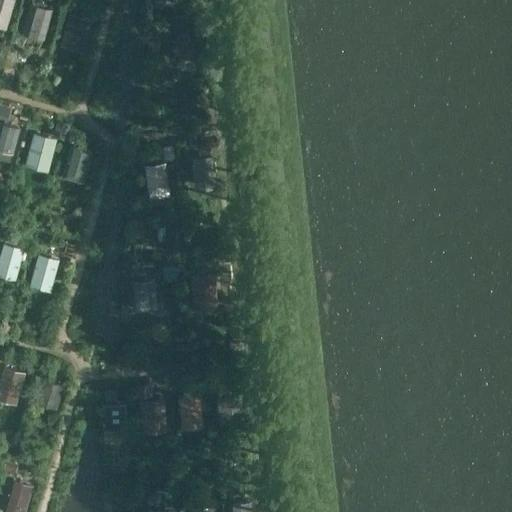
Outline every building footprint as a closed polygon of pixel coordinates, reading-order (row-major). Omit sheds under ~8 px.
[(0,0),(0,24),(11,27),(14,0),(0,0)] [(45,40),(54,10),(31,3),(22,33),(45,40)] [(84,53),(94,18),(70,12),(60,46),(84,53)] [(175,37),(176,67),(198,67),(198,37),(175,37)] [(0,156),(15,159),(21,124),(0,120),(0,156)] [(60,137),(40,129),(27,159),(47,167),(60,137)] [(86,182),(95,149),(76,143),(67,177),(86,182)] [(218,186),(214,153),(194,155),(198,188),(218,186)] [(167,160),(147,162),(149,192),(170,190),(167,160)] [(0,273),(18,278),(27,246),(5,240),(0,259),(0,273)] [(52,291),(62,260),(40,254),(31,285),(52,291)] [(220,276),(198,275),(198,308),(220,308),(220,276)] [(158,277),(138,278),(140,309),(160,307),(158,277)] [(0,398),(18,403),(26,370),(4,364),(0,380),(0,398)] [(65,378),(41,374),(37,400),(61,404),(65,378)] [(137,382),(138,395),(154,395),(154,381),(137,382)] [(203,394),(180,394),(180,422),(203,422),(203,394)] [(166,429),(165,399),(143,399),(143,430),(166,429)] [(128,401),(105,401),(105,429),(128,428),(128,401)] [(0,511),(28,511),(34,493),(8,485),(0,510),(0,511)] [(232,511),(254,511),(254,499),(232,500),(232,511)]
